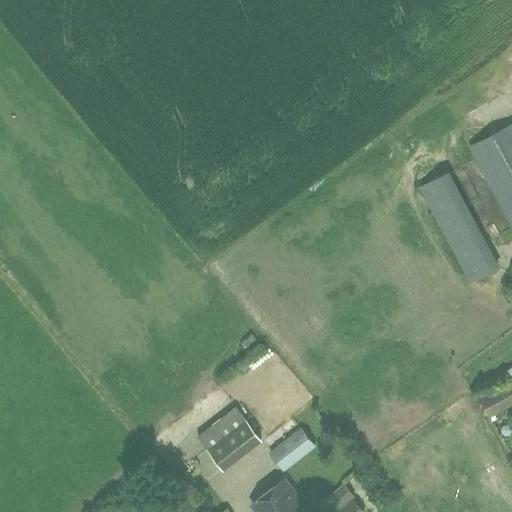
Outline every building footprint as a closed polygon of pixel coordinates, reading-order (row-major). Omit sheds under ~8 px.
[(511,223),(511,124),(470,147),(511,223)] [(511,380),(506,383),(478,396),(487,416),(511,403),(511,380)] [(246,419),(208,449),(224,470),(263,440),(246,419)] [(284,471),(315,447),(301,429),(270,453),(284,471)] [(257,511),(302,511),(305,511),(283,482),(252,504),(257,511)] [(344,484),(328,497),(339,510),(355,497),(344,484)]
